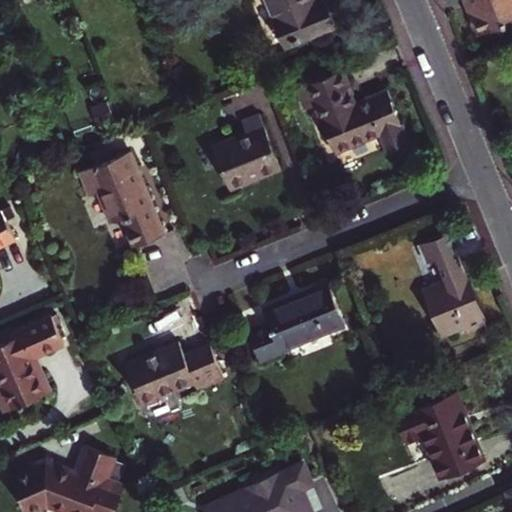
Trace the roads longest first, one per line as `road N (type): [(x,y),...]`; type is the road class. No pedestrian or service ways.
road 1 (residential): [(482,172),(208,281)]
road 2 (residential): [(412,0),(482,172)]
